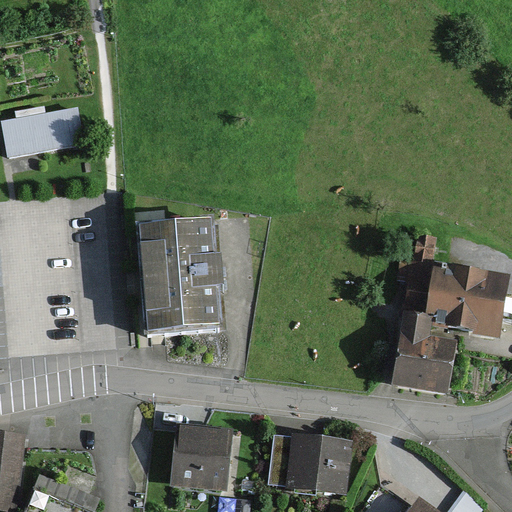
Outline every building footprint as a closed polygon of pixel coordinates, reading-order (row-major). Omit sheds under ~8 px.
[(78,110),(2,124),(9,161),(84,147),(78,110)] [(212,227),(140,233),(149,338),(221,332),(212,227)] [(416,266),(406,323),(432,327),(496,338),(506,281),(416,266)] [(432,327),(406,323),(396,382),(447,391),(454,348),(429,344),(432,327)] [(223,488),(229,439),(181,434),(175,483),(223,488)] [(17,511),(23,442),(0,440),(0,511),(17,511)] [(345,453),(284,444),(276,492),(338,501),(345,453)] [(91,511),(95,504),(43,482),(30,511),(91,511)]
